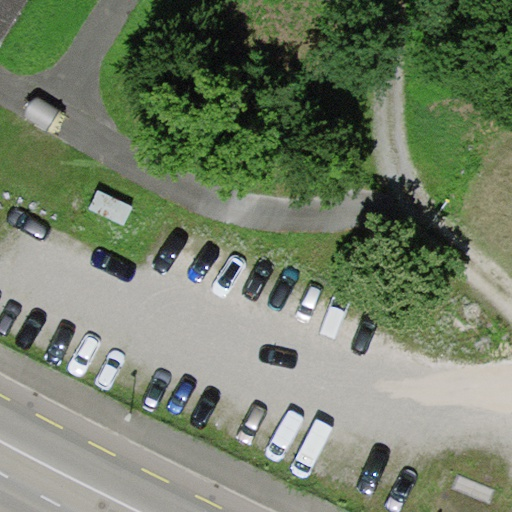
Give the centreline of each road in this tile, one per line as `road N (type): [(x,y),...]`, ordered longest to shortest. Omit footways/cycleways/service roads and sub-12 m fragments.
road 1 (track): [(399,0),(394,20),(427,229),(511,290)]
road 2 (primary): [(191,511),(0,406)]
